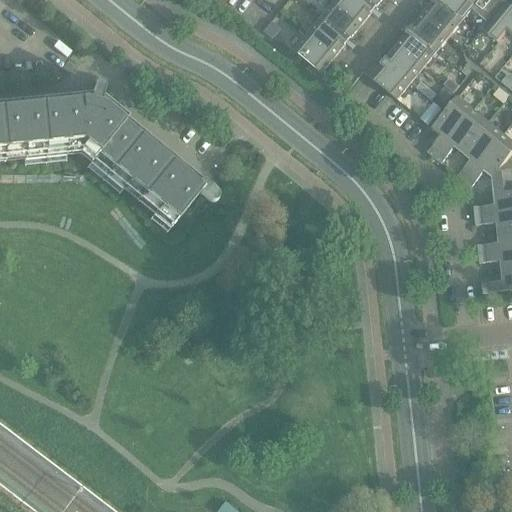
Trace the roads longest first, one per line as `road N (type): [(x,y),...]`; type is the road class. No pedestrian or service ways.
road 1 (tertiary): [(403,346),(390,237),(366,190),(217,71),(148,34),(106,0)]
road 2 (residential): [(469,337),(455,193),(349,103)]
